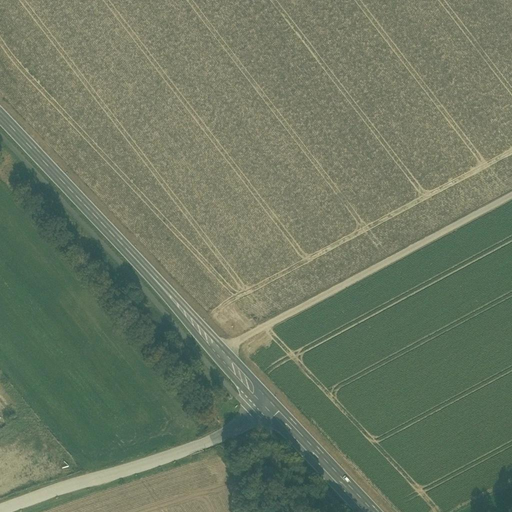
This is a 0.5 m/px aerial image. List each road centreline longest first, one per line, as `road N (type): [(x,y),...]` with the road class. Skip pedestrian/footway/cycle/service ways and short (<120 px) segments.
road 1 (tertiary): [(271,410),(0,117)]
road 2 (track): [(219,351),(511,194)]
road 3 (unclassified): [(271,410),(200,444),(7,511)]
road 4 (tertiary): [(366,511),(271,410)]
